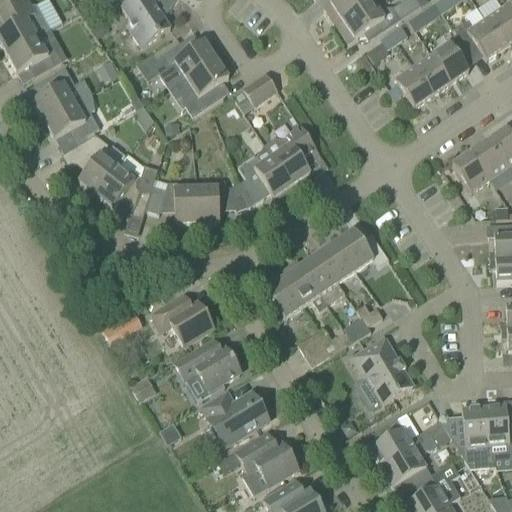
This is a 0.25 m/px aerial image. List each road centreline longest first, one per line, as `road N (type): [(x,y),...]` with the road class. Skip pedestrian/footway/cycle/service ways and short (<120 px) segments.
road 1 (residential): [(368,511),(225,266)]
road 2 (residential): [(225,266),(162,268),(93,247),(50,218),(0,141)]
road 3 (residential): [(389,172),(259,254),(225,266)]
road 4 (residential): [(473,376),(452,400),(412,329),(459,284)]
road 5 (residential): [(389,172),(291,42)]
road 6 (residential): [(511,93),(389,172)]
road 7 (residential): [(459,284),(389,172)]
